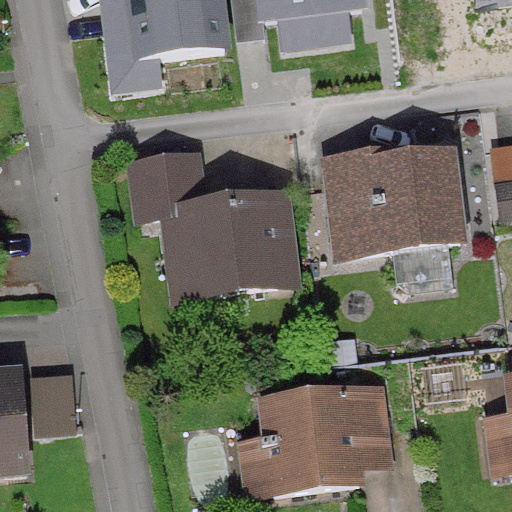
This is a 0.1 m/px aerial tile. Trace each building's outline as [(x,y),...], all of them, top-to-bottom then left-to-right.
[(226,0),(99,0),(113,95),(165,88),(160,55),(232,45),(226,0)] [(369,0),(256,0),(260,20),(278,17),(283,50),(352,41),(348,9),(371,6),(369,0)] [(459,250),(451,169),(332,180),(339,261),(459,250)] [(197,214),(192,171),(135,177),(140,220),(197,214)] [(291,292),(282,213),(168,226),(178,306),(291,292)] [(0,479),(25,478),(17,386),(0,387),(0,479)] [(377,405),(267,415),(270,454),(247,457),(251,503),(357,493),(355,474),(383,471),(377,405)] [(511,431),(494,434),(499,480),(511,478),(511,431)]
